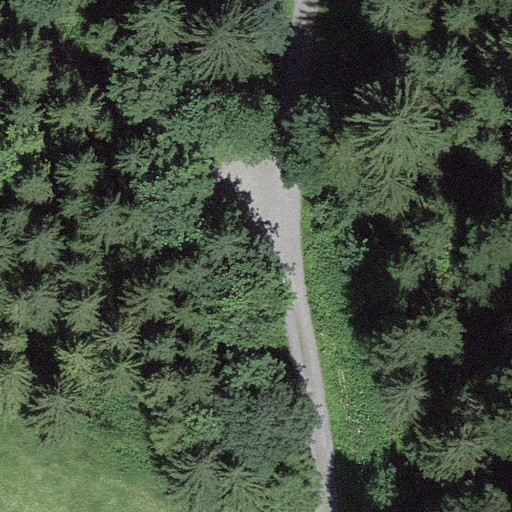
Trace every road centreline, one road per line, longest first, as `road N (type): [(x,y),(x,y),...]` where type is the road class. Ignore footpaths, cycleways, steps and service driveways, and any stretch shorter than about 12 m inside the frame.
road 1 (track): [(332,511),(268,204),(294,0)]
road 2 (track): [(268,204),(0,0)]
